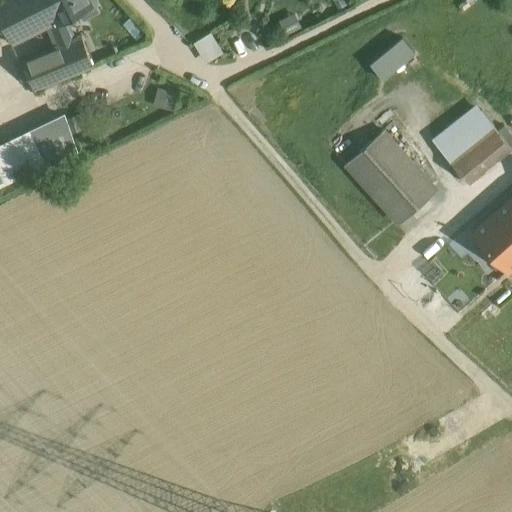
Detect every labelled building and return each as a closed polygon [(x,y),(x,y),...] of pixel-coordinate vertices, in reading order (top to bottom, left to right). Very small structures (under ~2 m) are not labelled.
[(62,16),(55,0),(0,0),(0,2),(15,38),(45,24),(62,16)] [(68,14),(99,1),(98,0),(55,0),(62,16),(68,14)] [(76,35),(68,14),(62,16),(45,24),(52,44),(76,35)] [(52,44),(23,56),(34,84),(100,58),(88,30),(76,35),(52,44)] [(211,31),(193,41),(205,62),(223,52),(211,31)] [(381,79),(414,52),(400,36),(367,63),(381,79)] [(177,92),(181,82),(166,75),(162,86),(177,92)] [(159,88),(154,103),(173,109),(178,94),(159,88)] [(436,142),(470,181),(511,145),(511,144),(479,106),(436,142)] [(33,119),(0,134),(0,163),(3,169),(0,170),(0,174),(4,182),(52,158),(33,119)] [(391,129),(350,164),(401,224),(443,189),(391,129)] [(504,268),(511,261),(511,200),(474,234),(504,268)]
